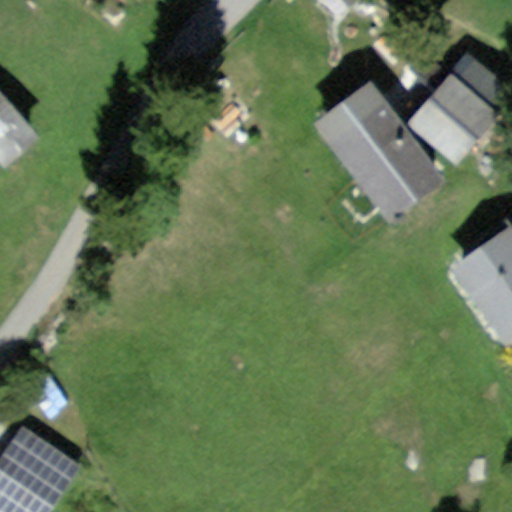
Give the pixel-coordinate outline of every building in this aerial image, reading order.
[(511,102),(469,63),(418,119),(464,161),(511,109),(511,102)] [(452,181),(375,84),(319,128),(396,225),(452,181)] [(38,138),(1,92),(0,92),(0,162),(3,166),(38,138)] [(511,228),(453,269),(507,349),(511,345),(511,228)] [(46,511),(82,461),(25,422),(0,458),(0,511),(46,511)]
